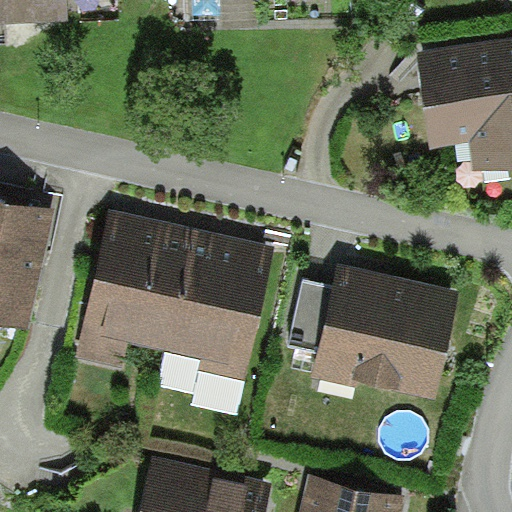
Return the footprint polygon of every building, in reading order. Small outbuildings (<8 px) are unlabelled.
[(0,0),(0,27),(66,25),(65,0),(0,0)] [(511,39),(417,53),(430,147),(470,142),(475,175),(511,169),(511,39)] [(0,322),(28,328),(53,206),(0,195),(0,322)] [(110,211),(80,362),(131,372),(136,348),(202,362),(200,373),(247,383),(275,244),(110,211)] [(314,350),(309,372),(428,399),(455,283),(331,255),(327,275),(298,269),(281,343),(314,350)] [(142,511),(267,511),(274,483),(155,456),(142,511)] [(301,511),(402,511),(405,498),(309,477),(301,511)]
